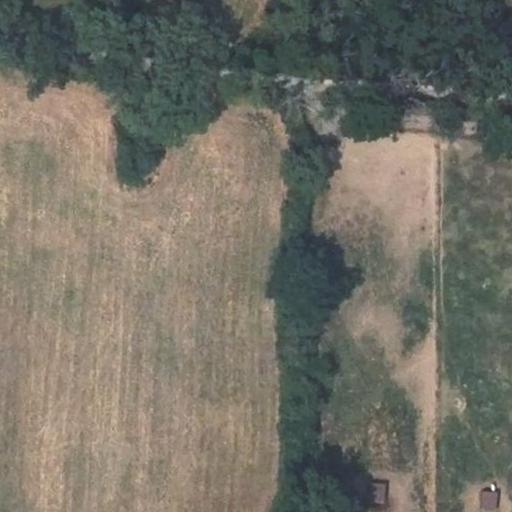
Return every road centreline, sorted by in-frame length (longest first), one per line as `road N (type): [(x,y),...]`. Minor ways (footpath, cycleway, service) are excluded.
road 1 (track): [(0,32),(101,57),(292,79),(323,109),(511,135)]
road 2 (track): [(292,79),(511,98)]
